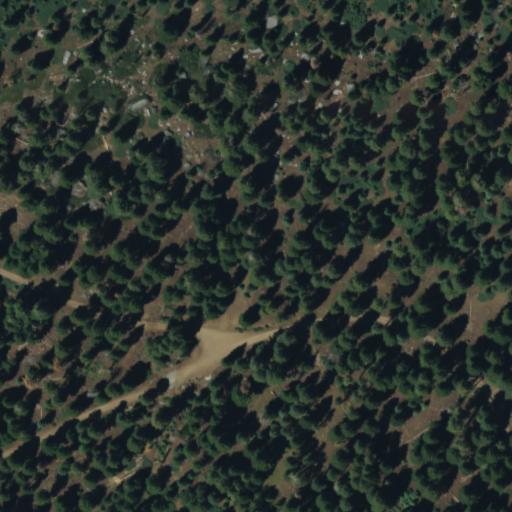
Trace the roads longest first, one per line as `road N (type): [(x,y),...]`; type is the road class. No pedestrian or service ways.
road 1 (track): [(0,279),(38,283),(223,349),(278,349),(343,393),(370,485),(393,511)]
road 2 (track): [(223,349),(142,414),(28,469),(0,472)]
